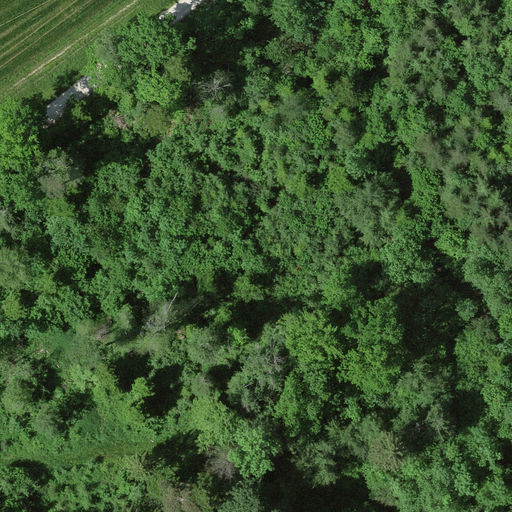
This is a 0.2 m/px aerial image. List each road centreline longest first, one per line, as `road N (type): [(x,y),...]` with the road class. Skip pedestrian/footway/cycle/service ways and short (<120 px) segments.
road 1 (track): [(0,469),(120,455),(213,456),(400,508),(511,505)]
road 2 (track): [(0,155),(191,0)]
